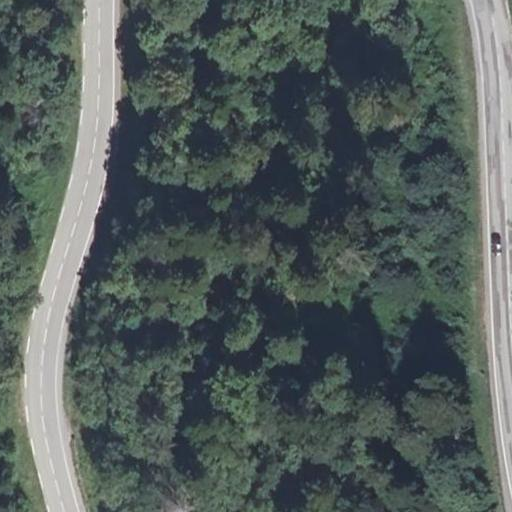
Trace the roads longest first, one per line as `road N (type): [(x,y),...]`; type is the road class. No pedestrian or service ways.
road 1 (secondary): [(63,511),(39,410),(38,368),(96,152),(98,0)]
road 2 (secondary): [(491,0),(499,30),(511,336)]
